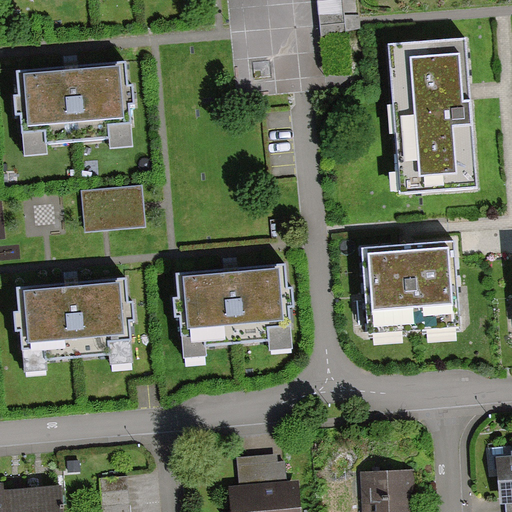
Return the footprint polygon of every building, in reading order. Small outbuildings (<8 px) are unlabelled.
[(463,36),(387,41),(398,189),(474,184),(463,36)] [(72,64),(18,68),(20,90),(13,91),(15,117),(21,116),(23,138),(27,138),(28,153),(55,151),(54,136),(114,132),(115,145),(140,144),(139,130),(141,130),(139,102),(146,102),(145,81),(137,81),(135,60),(72,64)] [(85,188),(88,228),(149,225),(146,185),(85,188)] [(462,239),(367,246),(373,335),(468,328),(462,239)] [(295,263),(178,271),(180,294),(173,295),(175,320),(181,320),(183,342),(187,342),(188,357),(215,355),(214,340),(274,336),(275,349),(300,347),(299,334),(301,334),(299,306),(306,306),(305,284),(297,285),(295,263)] [(135,276),(18,284),(20,307),(13,308),(15,333),(21,333),(22,355),(27,355),(28,370),(55,368),(53,353),(113,349),(114,362),(140,360),(139,347),(140,347),(138,319),(146,319),(144,298),(136,298),(135,276)] [(511,454),(511,455),(511,459),(496,461),(501,508),(508,508),(511,507),(511,454)] [(241,487),(287,483),(284,461),(278,462),(277,455),(239,458),(241,487)] [(416,511),(414,475),(364,477),(365,511),(416,511)] [(105,479),(106,511),(134,511),(133,477),(105,479)] [(10,511),(9,489),(8,482),(0,482),(0,511),(10,511)] [(231,511),(302,511),(300,482),(287,483),(241,487),(230,488),(231,511)] [(68,511),(67,485),(9,489),(10,511),(68,511)]
